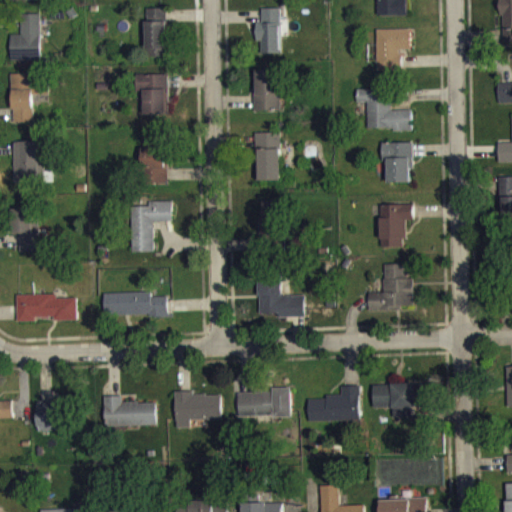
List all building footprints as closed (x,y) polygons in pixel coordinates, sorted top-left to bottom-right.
[(8,0),(8,10),(43,10),(42,0),(8,0)] [(410,0),(377,0),(379,26),(409,25),(408,3),(411,3),(410,0)] [(511,4),(503,5),(504,55),(511,54),(511,4)] [(168,17),(147,18),(148,67),(170,66),(168,17)] [(283,63),(281,18),(262,18),(263,32),(258,32),(259,63),(283,63)] [(12,45),(12,69),(43,68),(42,23),(23,23),(23,44),(12,45)] [(412,38),(378,39),(379,81),(403,80),(403,59),(413,59),(412,38)] [(257,121),(282,121),(281,79),(256,79),(257,121)] [(12,84),(13,133),(36,132),(34,83),(12,84)] [(138,98),(146,98),(145,123),(169,124),(171,84),(139,83),(138,98)] [(511,92),(500,93),(500,112),(511,112),(511,92)] [(369,140),(414,139),(414,120),(392,120),(392,99),(358,99),(358,112),(369,112),(369,140)] [(282,142),(257,142),(257,158),(261,157),(261,191),(283,190),(282,142)] [(169,192),(168,143),(144,143),(145,193),(169,192)] [(14,151),(16,190),(45,189),(43,150),(14,151)] [(414,152),(384,152),(384,171),(390,171),(390,193),(414,192),(414,152)] [(511,152),(501,153),(501,172),(511,171),(511,152)] [(511,187),(502,187),(503,226),(511,225),(511,187)] [(262,209),(261,249),(281,249),(282,209),(262,209)] [(156,261),(155,232),(174,231),(174,211),(150,211),(150,216),(134,216),(134,262),(156,261)] [(383,257),(407,257),(406,230),(416,230),(415,214),(382,215),(383,257)] [(20,262),(41,262),(40,217),(14,217),(15,246),(20,246),(20,262)] [(416,318),(415,288),(409,288),(409,273),(385,274),(386,302),(370,302),(371,319),(416,318)] [(261,323),(280,323),(280,327),(307,326),(306,305),(283,305),(282,281),(260,281),(261,323)] [(169,306),(152,306),(152,301),(106,303),(106,326),(169,324),(169,306)] [(19,304),(19,331),(38,331),(37,326),(56,326),(56,330),(79,330),(79,307),(59,308),(59,304),(19,304)] [(376,418),(395,417),(395,425),(417,424),(416,393),(375,394),(376,418)] [(361,395),(343,396),(343,406),(310,407),(310,431),(362,430),(361,395)] [(177,401),(178,438),(193,437),(193,429),(224,428),(223,405),(195,406),(195,400),(177,401)] [(240,402),(241,428),(293,426),(292,400),(240,402)] [(107,436),(159,435),(158,411),(124,412),(124,406),(106,406),(107,436)] [(14,410),(0,410),(0,427),(14,427),(14,410)] [(38,411),(39,441),(65,440),(64,410),(38,411)] [(340,511),(340,495),(322,495),(323,511),(340,511)]
